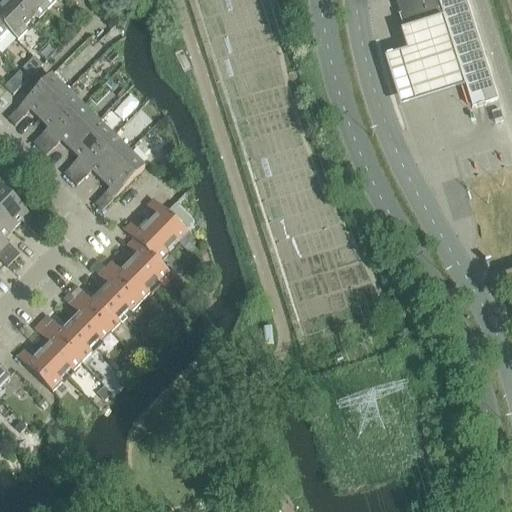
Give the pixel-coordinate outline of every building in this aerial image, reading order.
[(15,0),(9,6),(32,29),(46,14),(32,0),(15,0)] [(32,0),(46,14),(59,0),(32,0)] [(436,0),(394,0),(405,33),(436,24),(445,24),(465,88),(472,110),(497,103),(464,0),(456,0),(439,5),(436,0)] [(0,26),(7,33),(7,34),(17,44),(32,29),(9,6),(1,14),(0,13),(0,26)] [(401,108),(465,88),(445,24),(436,24),(405,33),(400,35),(406,54),(386,60),(401,108)] [(22,71),(31,80),(42,69),(33,60),(22,71)] [(19,74),(4,90),(13,98),(28,83),(19,74)] [(50,79),(8,122),(15,129),(30,113),(39,122),(66,94),(50,79)] [(39,122),(48,131),(33,147),(39,153),(81,110),(66,94),(39,122)] [(97,125),(81,110),(39,153),(45,159),(61,144),(70,153),(97,125)] [(113,140),(97,125),(70,153),(79,161),(64,177),(70,184),(113,140)] [(113,140),(70,184),(76,189),(92,174),(101,183),(128,156),(113,140)] [(144,171),(128,156),(101,183),(110,192),(95,207),(102,214),(144,171)] [(1,190),(0,191),(0,220),(13,233),(22,224),(37,240),(44,233),(1,190)] [(156,220),(148,227),(173,253),(188,237),(152,202),(152,203),(146,210),(156,220)] [(19,258),(4,242),(13,233),(0,220),(0,251),(13,264),(19,258)] [(123,232),(123,233),(133,242),(159,267),(173,253),(148,227),(140,235),(130,226),(124,232),(123,232)] [(126,249),(136,259),(128,267),(154,292),(169,277),(159,267),(133,242),(126,249)] [(0,251),(0,263),(7,270),(13,264),(0,251)] [(111,265),(104,272),(139,307),(154,292),(128,267),(121,275),(111,265)] [(107,288),(99,296),(125,321),(139,307),(104,272),(97,278),(107,288)] [(82,294),(75,301),(111,336),(125,321),(99,296),(92,304),(82,294)] [(75,301),(68,308),(78,318),(70,326),(96,351),(111,336),(75,301)] [(96,351),(70,326),(63,334),(52,324),(46,330),(81,366),(96,351)] [(49,347),(41,355),(67,380),(81,366),(46,330),(39,337),(49,347)] [(23,353),(16,360),(52,395),(67,380),(41,355),(34,363),(23,353)] [(0,390),(9,381),(0,372),(0,390)] [(104,390),(97,396),(104,404),(111,397),(104,390)] [(42,402),(37,407),(43,413),(48,407),(42,402)]
